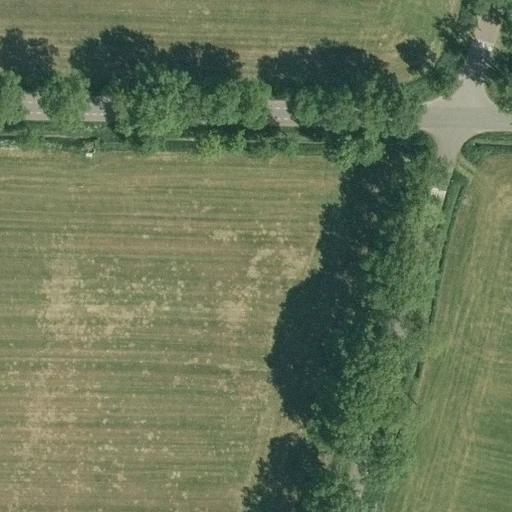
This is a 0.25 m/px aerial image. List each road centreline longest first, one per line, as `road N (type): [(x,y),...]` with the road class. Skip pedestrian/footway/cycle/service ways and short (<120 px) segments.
road 1 (tertiary): [(447,115),(0,106)]
road 2 (unclassified): [(332,511),(447,115)]
road 3 (unclassified): [(447,115),(482,0)]
